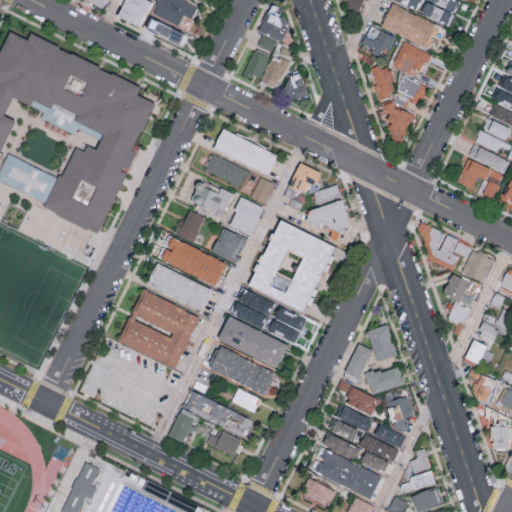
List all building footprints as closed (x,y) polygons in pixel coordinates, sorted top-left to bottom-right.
[(146,0),(126,0),(118,17),(139,28),(152,3),(146,0)] [(180,0),(155,0),(149,12),(178,27),(183,16),(192,21),(198,9),(180,0)] [(346,0),(349,9),(358,13),(364,0),(346,0)] [(459,0),(458,0),(427,0),(427,1),(454,12),(459,0)] [(453,12),(424,3),(421,16),(449,24),(453,12)] [(442,26),(390,4),(381,27),(432,49),(442,26)] [(272,6),(275,6),(278,7),(279,9),(277,13),(280,15),(282,19),(285,18),(288,27),(286,28),(294,50),(259,31),(272,6)] [(159,20),(152,34),(192,54),(199,40),(159,20)] [(372,26),(396,38),(389,52),(381,48),(377,57),(370,54),(372,49),(363,44),(372,26)] [(0,58),(11,36),(28,44),(33,34),(140,87),(136,96),(155,105),(133,149),(139,152),(99,234),(44,207),(74,147),(86,154),(89,147),(97,151),(101,141),(77,129),(74,136),(40,119),(43,115),(13,100),(6,113),(18,119),(0,155),(0,58)] [(262,36),(257,46),(271,53),(276,44),(262,36)] [(401,41),(391,61),(392,67),(409,76),(413,69),(420,72),(425,63),(427,64),(431,56),(401,41)] [(282,48),(292,51),(291,59),(279,85),(276,84),(271,88),(260,82),(271,60),(278,60),(282,48)] [(254,51),(269,59),(259,80),(252,76),(251,79),(242,75),(254,51)] [(364,55),(374,60),(375,64),(372,69),(360,62),(364,55)] [(382,66),(383,69),(388,67),(390,71),(391,70),(396,82),(392,83),(395,91),(388,94),(389,98),(381,102),(375,87),(377,86),(371,70),(382,66)] [(298,72),(293,74),(283,94),(300,103),(309,100),(298,72)] [(404,77),(397,91),(406,96),(404,99),(414,104),(421,103),(425,94),(427,95),(429,92),(427,88),(404,77)] [(501,89),(511,92),(511,79),(506,77),(501,89)] [(511,94),(499,89),(495,101),(511,106),(511,94)] [(394,100),(381,105),(383,111),(378,113),(383,127),(390,132),(391,136),(396,138),(398,138),(403,140),(410,126),(413,128),(418,118),(417,116),(413,114),(417,107),(401,100),(394,100)] [(511,124),(511,110),(493,104),(489,117),(511,124)] [(482,129),(505,140),(511,128),(487,117),(482,129)] [(224,129),(278,157),(268,177),(214,149),(224,129)] [(475,142),(508,154),(511,143),(479,131),(475,142)] [(468,156),(505,172),(510,160),(473,145),(468,156)] [(212,154),(245,171),(236,187),(204,170),(212,154)] [(0,172),(0,181),(45,202),(56,177),(8,155),(0,172)] [(504,174),(467,158),(457,181),(472,188),(477,177),(488,181),(483,194),(493,198),(504,174)] [(299,162),(321,172),(316,184),(319,186),(317,191),(308,194),(300,190),(296,197),(288,200),(283,198),(299,162)] [(265,203),(274,182),(259,176),(251,197),(265,203)] [(499,203),(511,208),(511,180),(509,180),(499,203)] [(190,200),(226,211),(232,190),(219,186),(219,188),(196,181),(190,200)] [(336,186),(312,195),(316,205),(339,197),(336,186)] [(250,234),(263,205),(241,195),(228,223),(250,234)] [(342,202),(312,211),(306,222),(332,234),(329,239),(338,243),(342,235),(351,232),(342,202)] [(183,221),(180,219),(174,232),(193,240),(204,214),(189,208),(183,221)] [(281,221),(336,248),(304,314),(248,287),(281,221)] [(421,223),(473,248),(467,259),(452,252),(451,254),(457,257),(450,271),(431,262),(424,238),(420,236),(418,229),(421,223)] [(223,226),(212,250),(235,261),(246,237),(223,226)] [(216,282),(225,258),(170,237),(161,261),(216,282)] [(492,261),(473,251),(462,274),(480,283),(492,261)] [(203,308),(212,286),(155,261),(146,283),(203,308)] [(511,268),(508,267),(501,285),(511,289),(511,268)] [(453,273),(474,283),(470,292),(466,291),(460,305),(449,300),(444,293),(453,273)] [(264,326),(276,301),(243,286),(231,311),(264,326)] [(117,341),(176,367),(199,314),(141,288),(117,341)] [(268,331),(295,339),(303,314),(276,306),(268,331)] [(495,323),(506,329),(511,316),(511,311),(503,307),(495,323)] [(471,308),(454,308),(448,321),(457,325),(464,325),(471,308)] [(494,323),(495,315),(484,313),(482,321),(494,323)] [(288,341),(228,314),(217,338),(277,365),(288,341)] [(478,334),(494,340),(499,328),(483,321),(478,334)] [(387,325),(367,331),(378,361),(397,354),(387,325)] [(474,341),(487,347),(478,365),(465,359),(474,341)] [(359,345),(346,373),(361,379),(373,352),(359,345)] [(267,391),(275,368),(218,346),(209,369),(267,391)] [(399,367),(366,379),(373,396),(405,383),(399,367)] [(497,383),(482,375),(474,392),(475,399),(486,405),(497,383)] [(340,381),(379,399),(371,416),(333,398),(340,381)] [(255,410),(260,396),(237,388),(232,401),(255,410)] [(511,391),(508,389),(501,404),(511,409),(511,391)] [(183,408),(247,435),(254,417),(190,390),(183,408)] [(409,396),(415,416),(393,424),(386,403),(409,396)] [(194,413),(181,406),(167,434),(184,442),(192,424),(190,422),(194,413)] [(344,408),(373,422),(368,432),(339,418),(344,408)] [(359,431),(337,421),(333,431),(354,441),(359,431)] [(379,424),(405,436),(399,449),(373,436),(379,424)] [(489,427),(511,427),(511,443),(508,443),(508,451),(505,451),(502,453),(497,453),(493,450),(493,447),(491,445),(488,445),(489,427)] [(236,454),(243,438),(220,429),(217,436),(210,433),(206,441),(236,454)] [(365,434),(360,445),(393,462),(398,451),(365,434)] [(331,435),(359,450),(354,460),(325,445),(331,435)] [(382,479),(325,450),(320,459),(325,462),(324,465),(319,462),(314,472),(370,501),(382,479)] [(424,450),(415,453),(417,459),(409,462),(413,474),(430,468),(424,450)] [(366,452),(361,463),(387,476),(392,465),(366,452)] [(99,467),(83,460),(62,511),(77,511),(85,495),(92,498),(96,486),(92,484),(99,467)] [(431,471),(410,478),(411,482),(402,485),(400,489),(402,495),(435,484),(431,471)] [(308,478),(334,491),(327,507),(300,494),(308,478)] [(435,491),(412,499),(416,511),(422,511),(440,506),(435,491)] [(397,511),(402,511),(406,501),(393,496),(388,509),(397,511)] [(347,511),(355,497),(373,507),(370,511),(347,511)]
